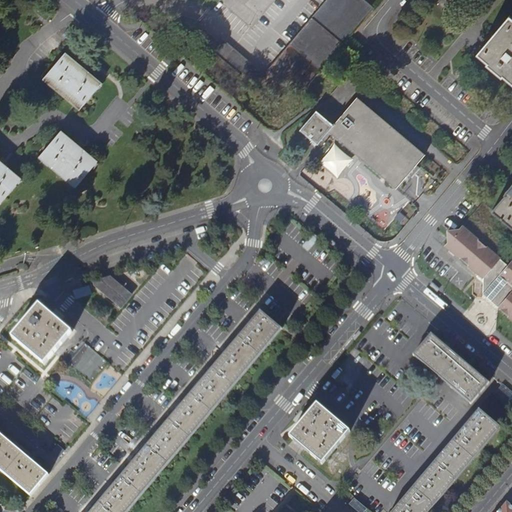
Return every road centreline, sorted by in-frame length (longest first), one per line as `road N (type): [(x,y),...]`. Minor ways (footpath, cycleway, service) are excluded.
road 1 (residential): [(0,288),(265,185)]
road 2 (residential): [(74,0),(245,150),(265,185)]
road 3 (residential): [(255,437),(391,272)]
road 4 (residential): [(265,185),(311,203),(391,272)]
road 5 (residential): [(391,272),(511,370)]
